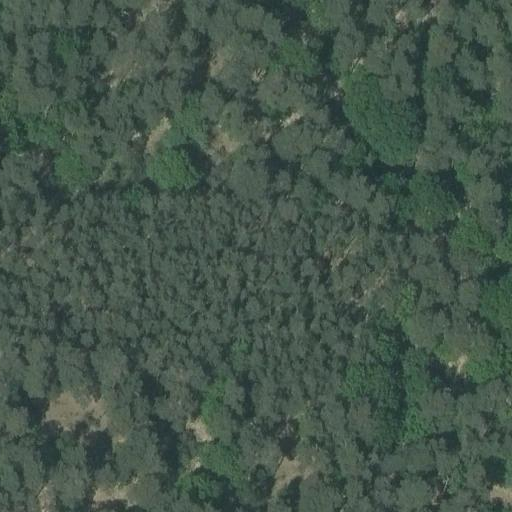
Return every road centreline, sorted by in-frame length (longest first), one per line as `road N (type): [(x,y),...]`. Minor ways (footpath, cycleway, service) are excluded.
road 1 (track): [(387,511),(411,194)]
road 2 (track): [(411,194),(276,0)]
road 3 (track): [(411,194),(444,108),(511,13)]
road 4 (track): [(0,189),(14,0)]
road 5 (track): [(511,331),(411,194)]
